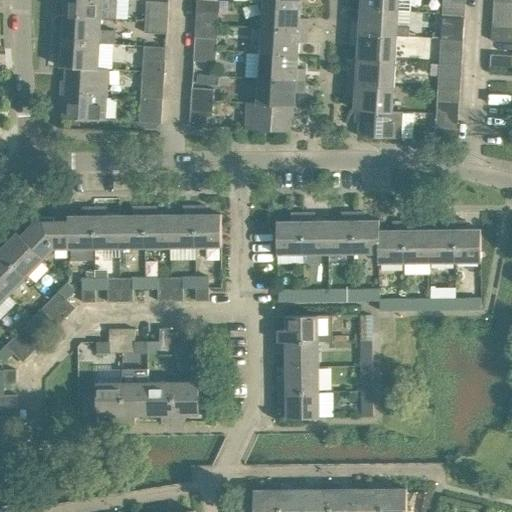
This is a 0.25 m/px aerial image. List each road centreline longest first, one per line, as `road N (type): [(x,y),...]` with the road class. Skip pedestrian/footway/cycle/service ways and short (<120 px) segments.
road 1 (residential): [(218,511),(215,485),(258,390),(258,312),(240,308),(240,157)]
road 2 (residential): [(511,181),(398,157),(240,157)]
road 3 (unknown): [(34,416),(35,371),(64,332),(84,320),(240,308)]
road 4 (residential): [(240,157),(34,158)]
road 5 (residential): [(34,158),(23,119),(19,0)]
